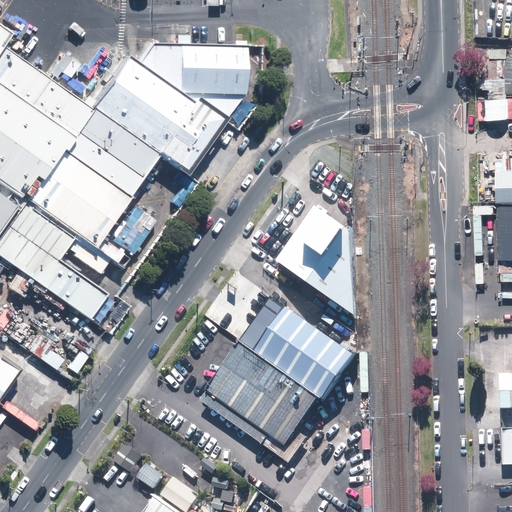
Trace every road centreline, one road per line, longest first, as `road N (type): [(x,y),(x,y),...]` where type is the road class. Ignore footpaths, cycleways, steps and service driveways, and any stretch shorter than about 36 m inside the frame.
road 1 (secondary): [(319,120),(272,157),(25,511)]
road 2 (residential): [(443,112),(453,511)]
road 3 (secondary): [(319,120),(443,89)]
road 4 (secondary): [(443,112),(319,120)]
